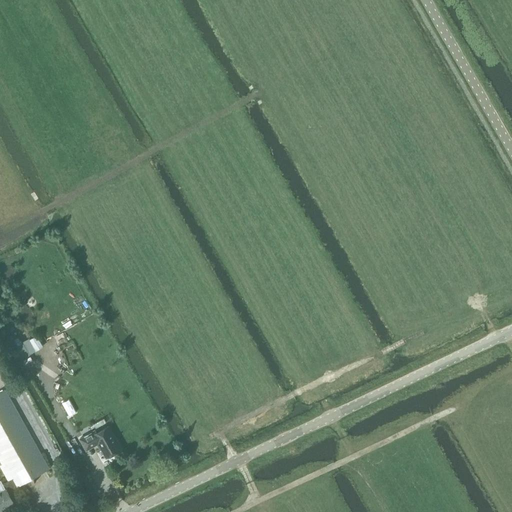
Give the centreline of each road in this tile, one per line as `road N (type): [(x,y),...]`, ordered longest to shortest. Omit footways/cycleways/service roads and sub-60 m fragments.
road 1 (unclassified): [(131,511),(511,329)]
road 2 (track): [(237,511),(458,406)]
road 3 (tertiary): [(511,150),(426,0)]
road 4 (unknown): [(53,498),(57,471),(49,447),(9,382),(0,380)]
